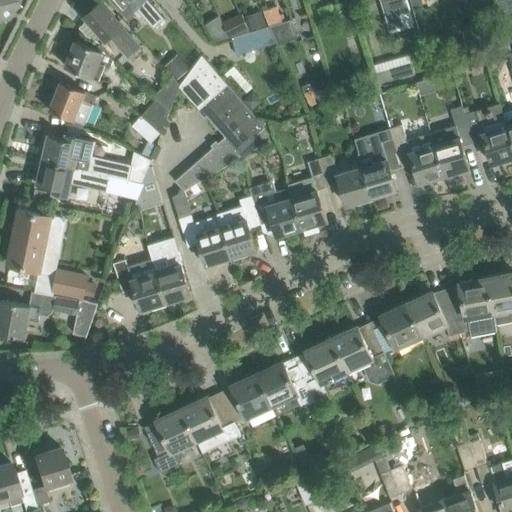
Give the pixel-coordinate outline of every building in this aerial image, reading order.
[(16,0),(0,0),(0,19),(20,4),(16,0)] [(113,0),(118,5),(127,14),(137,6),(155,27),(164,19),(147,0),(113,0)] [(406,0),(380,0),(389,29),(403,26),(399,14),(409,11),(406,0)] [(104,40),(101,43),(114,58),(115,59),(125,51),(131,58),(142,49),(113,16),(100,1),(83,16),(104,40)] [(278,5),(264,10),(271,25),(283,21),(278,5)] [(246,17),(251,31),(266,27),(262,13),(246,17)] [(232,18),(222,22),(229,36),(238,31),(232,18)] [(270,26),(278,44),(297,36),(291,19),(283,21),(271,25),(270,26)] [(251,31),(231,37),(236,55),(274,44),(269,26),(266,27),(251,31)] [(511,51),(511,47),(509,39),(481,48),(485,60),(496,56),(511,51)] [(66,67),(84,74),(98,80),(105,65),(110,67),(114,58),(101,43),(95,48),(76,40),(66,67)] [(177,54),(164,65),(177,79),(189,67),(177,54)] [(240,156),(239,151),(263,128),(265,126),(242,100),(234,91),(221,77),(202,55),(179,85),(200,108),(201,107),(225,136),(175,180),(183,190),(240,156)] [(379,63),(386,80),(414,70),(409,56),(399,59),(401,64),(390,68),(387,61),(379,63)] [(233,67),(221,77),(234,91),(242,100),(252,90),(254,89),(233,67)] [(155,98),(169,110),(179,85),(172,77),(153,96),(155,98)] [(49,110),(67,117),(84,124),(96,96),(84,92),(85,91),(79,89),(60,81),(49,110)] [(310,106),(316,103),(309,90),(303,93),(310,106)] [(155,98),(140,115),(160,133),(169,110),(155,98)] [(455,125),(431,133),(444,175),(469,168),(462,146),(473,142),(464,114),(465,114),(462,105),(450,109),(453,117),(455,125)] [(511,109),(503,113),(511,140),(511,109)] [(465,114),(464,114),(473,142),(484,139),(492,164),(511,157),(511,140),(503,113),(479,120),(476,110),(465,114)] [(160,133),(140,115),(131,125),(148,140),(141,154),(151,158),(154,145),(154,143),(152,141),(159,133),(160,134),(160,133)] [(390,128),(393,137),(401,166),(413,163),(419,183),(444,175),(431,133),(407,140),(402,125),(390,128)] [(263,128),(239,151),(240,156),(242,161),(262,143),(261,142),(269,134),(263,128)] [(48,135),(42,159),(87,169),(110,175),(113,160),(90,154),(93,140),(85,138),(66,134),(65,139),(48,135)] [(362,166),(372,197),(396,190),(390,170),(401,166),(393,137),(381,141),(382,145),(358,152),(362,166)] [(154,145),(151,158),(152,159),(155,160),(160,148),(154,145)] [(151,158),(141,154),(134,151),(128,179),(142,183),(148,168),(152,159),(151,158)] [(332,155),(320,158),(328,187),(340,183),(347,205),(372,197),(362,166),(338,173),(332,155)] [(312,176),(288,183),(301,228),(326,221),(317,190),(328,187),(320,158),(308,162),(312,176)] [(42,159),(36,184),(53,188),(52,192),(67,196),(70,182),(106,191),(110,175),(87,169),(42,159)] [(151,169),(148,168),(142,183),(145,184),(140,195),(158,189),(151,169)] [(252,196),(261,224),(272,220),(277,236),(301,228),(288,183),(287,184),(288,188),(275,192),(272,180),(249,188),(252,196)] [(36,188),(33,199),(45,202),(48,190),(36,188)] [(219,216),(218,216),(222,226),(231,257),(256,249),(249,228),(261,224),(252,196),(240,200),(242,206),(218,213),(219,216)] [(33,201),(31,211),(39,212),(41,213),(43,203),(33,201)] [(8,263),(28,267),(39,270),(51,215),(41,213),(39,212),(31,211),(19,208),(8,263)] [(191,215),(179,218),(188,247),(200,243),(206,265),(231,257),(222,226),(218,216),(194,223),(191,215)] [(148,245),(152,258),(166,302),(191,295),(181,264),(183,264),(175,237),(148,245)] [(114,263),(117,272),(123,291),(134,288),(141,310),(166,302),(152,258),(128,266),(126,259),(114,263)] [(82,296),(82,295),(93,297),(96,283),(85,281),(86,275),(58,269),(53,290),(82,296)] [(511,272),(487,277),(493,312),(495,323),(511,319),(511,272)] [(493,312),(487,277),(459,282),(460,292),(448,295),(461,332),(471,330),(472,337),(497,332),(495,323),(493,312)] [(432,291),(406,303),(421,335),(445,324),(451,335),(461,332),(448,295),(436,299),(432,291)] [(55,295),(53,310),(77,315),(74,333),(86,336),(97,303),(89,302),(80,300),(55,295)] [(38,321),(41,307),(0,299),(0,300),(0,332),(24,337),(28,319),(38,321)] [(384,323),(373,329),(384,352),(395,346),(396,347),(421,335),(406,303),(380,315),(384,323)] [(357,325),(331,337),(347,370),(361,363),(369,380),(377,383),(394,375),(383,352),(384,352),(373,329),(361,334),(357,325)] [(309,358),(298,364),(315,400),(327,394),(321,382),(347,370),(331,337),(305,350),(309,358)] [(511,359),(503,362),(506,379),(511,377),(511,359)] [(282,360),(256,372),(272,406),(295,395),(301,406),(315,400),(298,364),(286,369),(282,360)] [(489,371),(476,374),(478,382),(490,380),(489,371)] [(235,393),(223,398),(234,422),(245,417),(246,418),(272,406),(256,372),(231,384),(235,393)] [(208,395),(182,407),(197,440),(203,452),(240,435),(234,422),(223,398),(212,404),(208,395)] [(181,447),(197,440),(182,407),(156,419),(160,428),(149,433),(146,426),(145,427),(159,456),(155,458),(161,474),(179,466),(184,453),(181,447)] [(127,430),(128,440),(140,438),(139,429),(127,430)] [(469,441),(467,441),(475,466),(486,463),(478,432),(467,436),(469,441)] [(462,433),(455,435),(465,469),(475,466),(467,441),(465,442),(462,433)] [(303,444),(295,448),(303,466),(311,462),(303,444)] [(35,455),(41,475),(44,486),(32,489),(36,504),(48,500),(44,487),(71,479),(60,446),(32,455),(33,456),(35,455)] [(384,456),(375,460),(390,498),(400,493),(390,469),(384,456)] [(511,459),(490,466),(498,493),(503,511),(505,511),(511,510),(511,459)] [(0,464),(0,499),(7,497),(10,505),(23,501),(10,461),(0,464)] [(402,464),(390,469),(400,493),(412,489),(402,464)] [(268,472),(259,476),(266,490),(275,486),(268,472)] [(457,493),(444,497),(449,511),(478,511),(464,474),(452,478),(457,493)] [(321,498),(318,499),(323,511),(365,511),(364,511),(336,511),(324,482),(316,485),(321,498)] [(415,492),(422,511),(449,511),(444,497),(432,502),(427,488),(415,492)] [(238,499),(236,503),(238,508),(243,509),(247,507),(248,503),(246,499),(242,497),(238,499)] [(323,511),(318,499),(307,504),(310,511),(323,511)] [(394,511),(390,502),(367,511),(394,511)]
